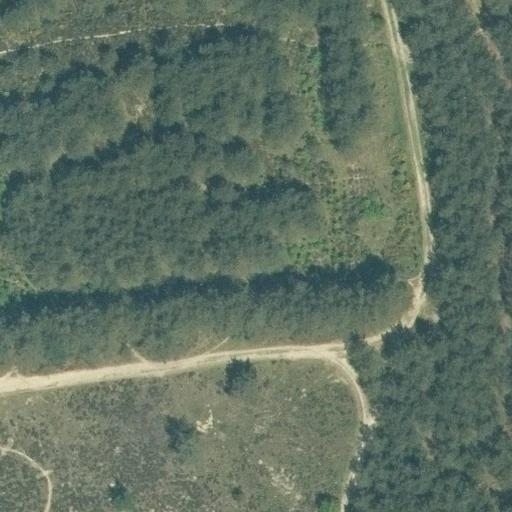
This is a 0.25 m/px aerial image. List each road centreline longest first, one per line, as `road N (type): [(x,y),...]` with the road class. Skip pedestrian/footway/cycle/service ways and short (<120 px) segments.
road 1 (track): [(342,511),(427,266),(417,158),(385,0)]
road 2 (track): [(407,324),(364,345),(0,389)]
